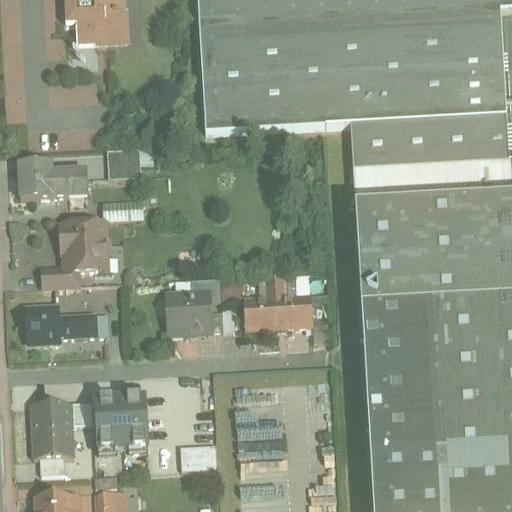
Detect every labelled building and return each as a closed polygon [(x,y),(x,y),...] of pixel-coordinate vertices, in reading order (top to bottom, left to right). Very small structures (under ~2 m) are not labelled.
[(22,34),(19,0),(1,0),(3,35),(22,34)] [(65,0),(67,31),(77,31),(78,51),(99,50),(98,49),(128,47),(126,18),(127,18),(126,0),(65,0)] [(504,77),(464,79),(461,19),(481,17),(479,0),(198,0),(207,140),(327,133),(352,132),(363,318),(431,314),(439,467),(511,462),(511,166),(509,167),(504,77)] [(141,155),(109,156),(110,184),(142,183),(141,155)] [(88,176),(54,178),(53,169),(20,170),(22,205),(55,204),(55,203),(89,201),(88,176)] [(143,209),(106,211),(106,224),(143,222),(143,209)] [(106,229),(83,230),(83,233),(62,234),(62,247),(65,246),(67,275),(67,279),(80,278),(97,277),(102,272),(101,265),(108,264),(108,263),(111,258),(111,248),(107,245),(106,229)] [(80,278),(67,279),(67,275),(44,276),(45,294),(81,292),(80,278)] [(284,283),(275,284),(276,303),(285,303),(284,283)] [(275,284),(268,284),(269,303),(276,303),(275,284)] [(221,285),(193,286),(194,298),(210,297),(210,309),(223,309),(221,285)] [(194,298),(174,299),(175,317),(169,318),(170,341),(212,339),(210,309),(210,297),(194,298)] [(330,300),(312,301),(314,332),(331,331),(330,300)] [(285,303),(276,303),(278,334),(314,332),(312,301),(285,303)] [(269,303),(245,305),(247,336),(278,334),(276,303),(269,303)] [(59,311),(27,313),(29,349),(61,347),(61,344),(97,342),(96,318),(96,317),(60,319),(59,311)] [(511,511),(511,462),(439,467),(431,314),(363,318),(374,511),(511,511)] [(235,315),(223,315),(224,338),(236,337),(235,315)] [(106,318),(96,318),(97,342),(107,342),(106,318)] [(145,402),(95,405),(98,457),(149,454),(145,402)] [(92,409),(71,410),(72,432),(93,431),(92,409)] [(71,410),(31,412),(34,466),(40,466),(64,464),(74,464),(72,432),(71,410)] [(216,452),(180,454),(182,478),(218,476),(216,452)] [(64,464),(40,466),(41,482),(65,481),(64,464)] [(116,482),(95,484),(96,495),(117,494),(116,482)] [(129,511),(129,500),(97,502),(97,511),(129,511)] [(81,511),(81,502),(38,505),(38,511),(81,511)]
